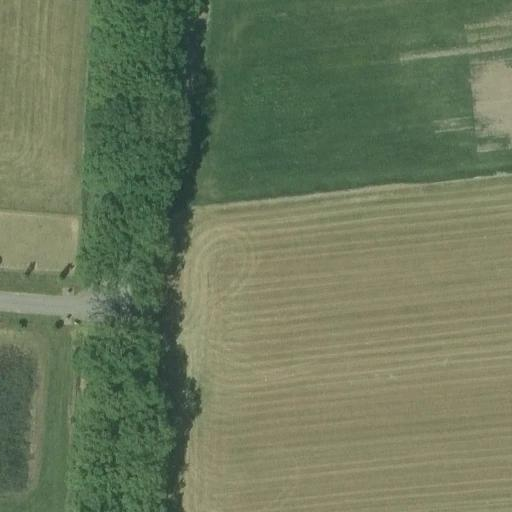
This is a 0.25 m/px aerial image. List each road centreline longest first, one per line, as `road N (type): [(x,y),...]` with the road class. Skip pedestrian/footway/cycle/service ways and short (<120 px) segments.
road 1 (tertiary): [(112,511),(141,0)]
road 2 (track): [(0,302),(123,312)]
